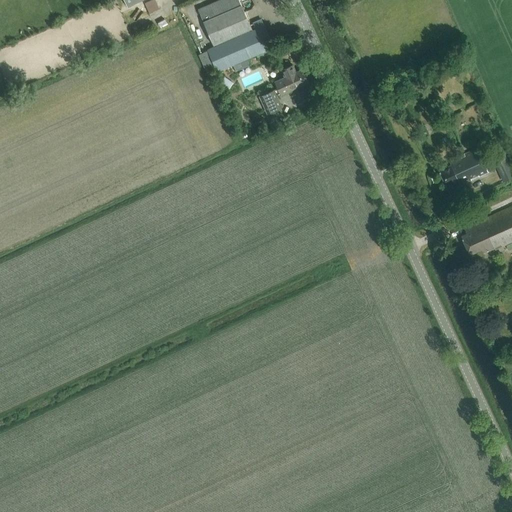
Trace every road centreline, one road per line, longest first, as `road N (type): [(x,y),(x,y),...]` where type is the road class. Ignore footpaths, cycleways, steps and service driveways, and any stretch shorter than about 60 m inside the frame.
road 1 (tertiary): [(511,468),(294,0)]
road 2 (track): [(446,231),(375,87)]
